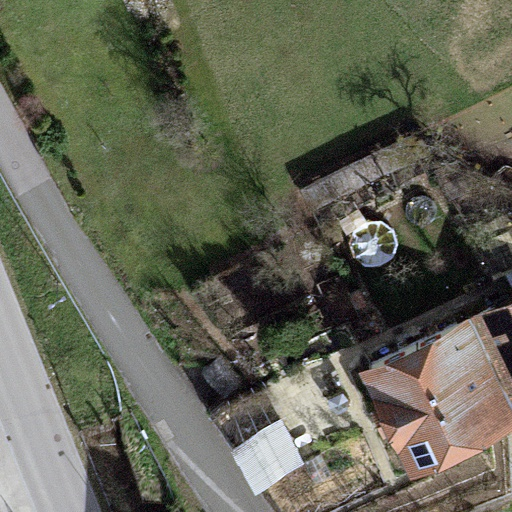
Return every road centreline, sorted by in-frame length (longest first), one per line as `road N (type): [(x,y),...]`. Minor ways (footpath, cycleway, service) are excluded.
road 1 (residential): [(245,511),(0,136)]
road 2 (primary): [(69,511),(0,337)]
